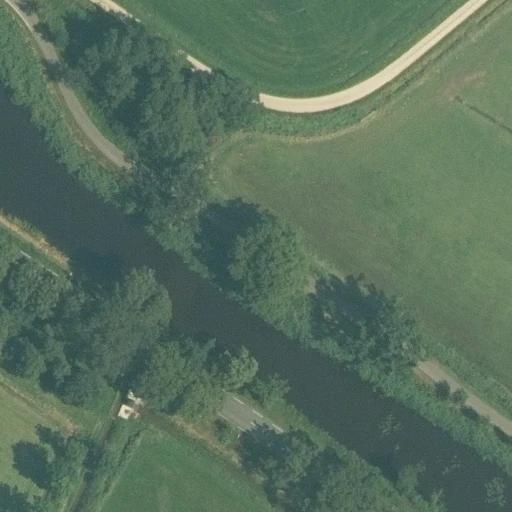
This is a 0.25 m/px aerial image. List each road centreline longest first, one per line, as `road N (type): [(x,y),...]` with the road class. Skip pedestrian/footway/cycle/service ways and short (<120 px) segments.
road 1 (unclassified): [(511,427),(104,146),(12,0)]
road 2 (secondary): [(377,511),(0,252)]
road 3 (track): [(98,0),(234,91),(308,113),(360,98),(480,0)]
